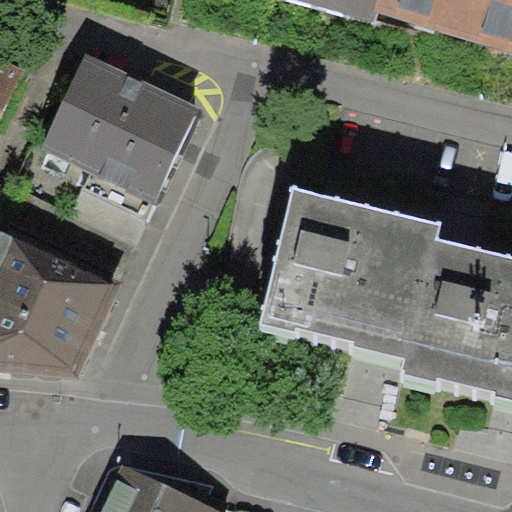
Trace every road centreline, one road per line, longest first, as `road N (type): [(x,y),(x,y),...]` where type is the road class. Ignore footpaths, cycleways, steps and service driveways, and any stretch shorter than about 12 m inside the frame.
road 1 (residential): [(256,69),(88,437)]
road 2 (residential): [(461,511),(88,437)]
road 3 (residential): [(256,69),(0,5)]
road 4 (residential): [(511,126),(256,69)]
